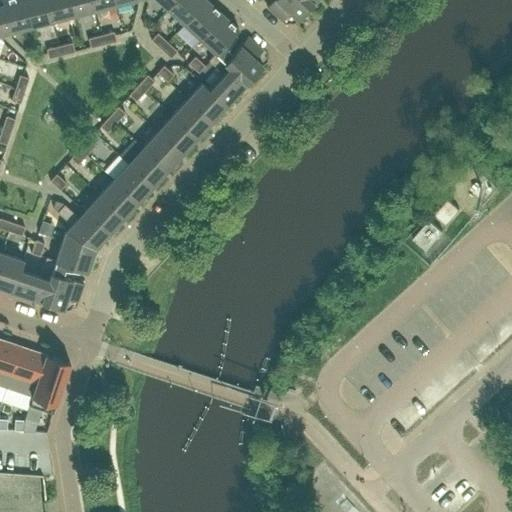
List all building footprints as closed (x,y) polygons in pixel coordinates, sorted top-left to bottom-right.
[(0,0),(8,30),(30,25),(23,0),(0,0)] [(23,0),(30,25),(51,19),(45,0),(23,0)] [(45,0),(51,19),(72,14),(68,0),(45,0)] [(68,0),(72,14),(93,9),(90,0),(68,0)] [(157,0),(214,52),(207,59),(222,73),(208,88),(200,81),(82,211),(106,233),(245,82),(246,82),(261,65),(253,58),(261,49),(246,36),(231,52),(222,44),(237,28),(226,18),(222,14),(210,3),(207,0),(157,0)] [(90,0),(93,9),(114,3),(112,0),(90,0)] [(271,0),(266,6),(281,20),(288,11),(296,19),(312,1),(311,1),(312,0),(271,0)] [(0,286),(3,288),(8,290),(32,298),(38,300),(38,299),(39,300),(39,301),(62,308),(65,298),(76,301),(82,282),(61,275),(65,264),(85,271),(93,247),(101,239),(62,203),(54,200),(52,207),(70,224),(64,230),(54,259),(45,256),(39,275),(19,269),(22,259),(0,251),(0,32),(0,33),(0,31),(0,286)] [(115,40),(113,31),(88,37),(90,46),(115,40)] [(176,50),(156,32),(150,39),(169,57),(176,50)] [(73,50),(71,42),(46,49),(48,57),(73,50)] [(204,64),(194,56),(188,63),(198,72),(204,64)] [(172,74),(163,65),(157,72),(167,80),(172,74)] [(153,80),(146,74),(129,94),(136,100),(153,80)] [(28,78),(19,75),(11,99),(19,102),(28,78)] [(124,113),(117,106),(100,125),(107,132),(124,113)] [(13,118),(5,116),(0,131),(0,141),(5,143),(13,118)] [(110,146),(94,132),(70,158),(77,163),(87,153),(96,161),(110,146)] [(65,182),(56,173),(49,180),(59,189),(65,182)] [(439,214),(453,225),(466,210),(453,199),(439,214)] [(24,226),(0,217),(0,227),(21,234),(24,226)] [(432,251),(448,235),(436,222),(419,238),(432,251)] [(42,243),(34,240),(30,252),(39,254),(42,243)] [(0,337),(0,384),(5,386),(19,344),(0,337)] [(19,344),(5,386),(32,395),(46,353),(19,344)] [(32,395),(28,404),(51,412),(68,361),(46,353),(32,395)] [(14,418),(13,429),(22,430),(22,419),(14,418)]
